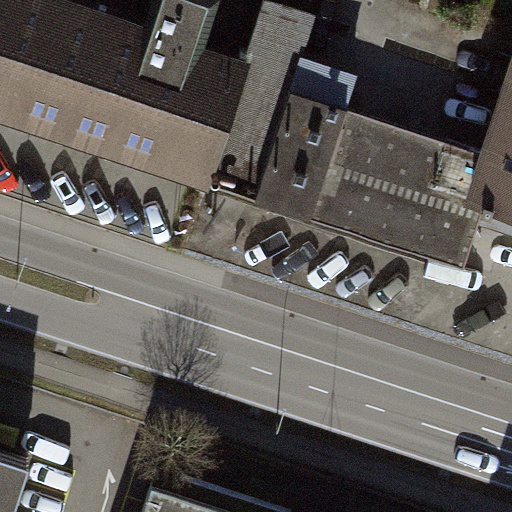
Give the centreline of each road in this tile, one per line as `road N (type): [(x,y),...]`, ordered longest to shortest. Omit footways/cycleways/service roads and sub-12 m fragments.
road 1 (secondary): [(511,433),(155,318)]
road 2 (secondary): [(155,318),(0,238)]
road 3 (secondary): [(0,295),(155,318)]
